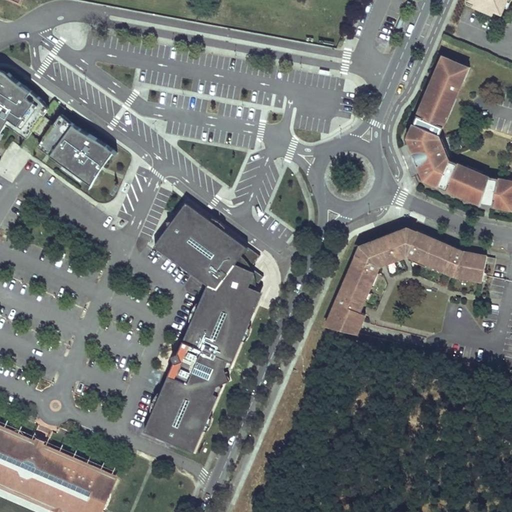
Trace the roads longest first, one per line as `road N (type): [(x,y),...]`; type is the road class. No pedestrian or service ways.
road 1 (tertiary): [(339,204),(205,511)]
road 2 (residential): [(379,186),(459,224),(511,235)]
road 3 (tertiary): [(426,0),(377,114)]
